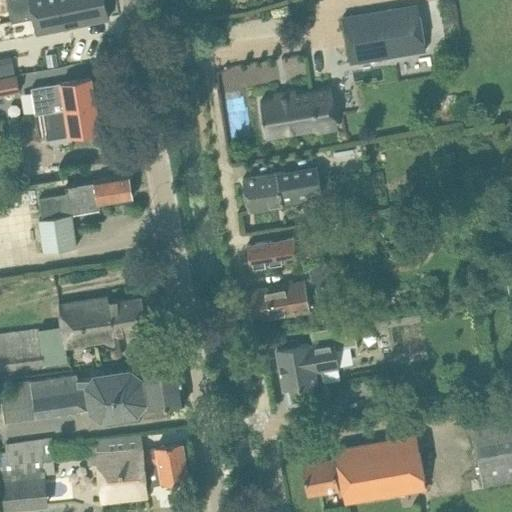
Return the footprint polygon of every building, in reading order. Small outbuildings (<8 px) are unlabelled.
[(109,17),(105,0),(7,0),(12,22),(35,17),(38,32),(109,17)] [(418,4),(342,16),(350,63),(425,50),(418,4)] [(17,75),(0,77),(0,93),(19,90),(17,75)] [(56,83),(31,88),(35,114),(44,112),(50,111),(65,109),(95,103),(91,77),(82,79),(56,83)] [(260,100),(266,136),(318,127),(318,125),(337,122),(331,89),(296,94),(295,90),(274,94),(275,98),(260,100)] [(50,111),(44,112),(48,138),(69,135),(100,130),(95,103),(65,109),(50,111)] [(13,144),(41,140),(38,117),(9,121),(13,144)] [(317,166),(243,178),(248,210),(268,207),(282,204),(282,201),(289,200),(289,197),(322,192),(317,166)] [(76,247),(71,214),(100,209),(99,203),(132,197),(128,173),(94,179),(94,181),(66,186),(67,193),(39,197),(42,218),(39,218),(44,252),(76,247)] [(407,209),(394,212),(395,220),(408,218),(407,209)] [(326,235),(324,223),(303,226),(305,239),(305,238),(326,235)] [(270,263),(297,258),(297,255),(308,253),(305,238),(305,239),(294,240),(294,238),(247,244),(250,265),(270,263)] [(333,277),(332,271),(322,273),(323,276),(268,287),(248,290),(254,321),(319,309),(321,320),(341,317),(338,305),(335,305),(333,299),(336,298),(333,284),(331,284),(330,277),(333,277)] [(147,328),(142,296),(109,301),(108,296),(88,299),(59,303),(66,347),(114,339),(114,333),(147,328)] [(339,366),(336,346),(355,343),(356,345),(357,345),(353,322),(352,322),(352,323),(310,330),(312,342),(310,342),(299,344),(298,338),(287,341),(288,346),(276,348),(283,389),(288,388),(291,400),(314,396),(312,384),(317,383),(315,370),(339,366)] [(0,370),(44,364),(39,329),(39,328),(0,332),(0,370)] [(185,402),(179,360),(159,363),(141,365),(142,375),(147,405),(147,408),(185,402)] [(147,405),(142,375),(131,368),(94,373),(90,377),(78,379),(77,373),(11,383),(13,394),(0,396),(4,421),(36,417),(89,409),(89,412),(101,420),(138,415),(145,406),(147,405)] [(414,382),(394,386),(396,401),(417,398),(414,382)] [(511,480),(511,417),(472,424),(483,485),(511,480)] [(427,487),(417,434),(336,448),(338,457),(302,463),(308,494),(339,488),(339,487),(343,487),(345,501),(427,487)] [(189,479),(182,441),(156,446),(156,447),(144,449),(142,435),(96,441),(102,500),(148,496),(147,484),(162,481),(162,483),(189,479)] [(0,478),(45,474),(54,473),(51,444),(0,451),(0,478)]
